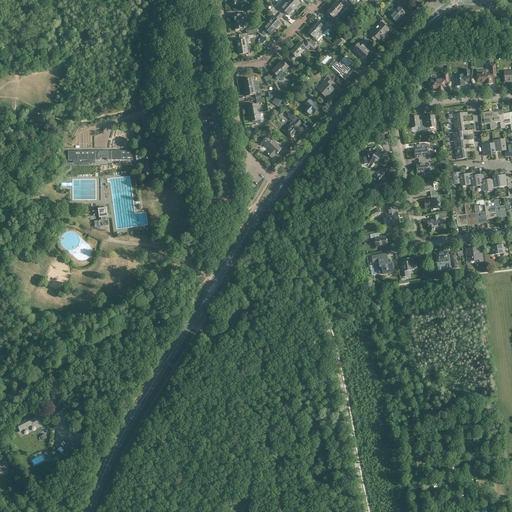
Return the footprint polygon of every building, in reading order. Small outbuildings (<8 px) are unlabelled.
[(289,15),(294,9),(287,2),(285,0),(284,0),(279,5),(275,9),(281,14),(284,11),(289,15)] [(294,9),(300,3),(297,0),(288,0),(287,2),(294,9)] [(341,14),(350,4),(348,2),(346,5),(343,2),(341,4),(337,1),(333,6),(332,6),(341,14)] [(341,14),(332,6),(327,12),(329,13),(327,15),(331,19),(333,17),(334,18),(336,16),(338,18),(341,15),(341,14)] [(403,14),(404,16),(406,13),(399,6),(391,15),(393,17),(392,18),(396,22),(401,17),(401,16),(403,14)] [(277,29),(282,23),(278,20),(283,16),(281,14),(275,9),(273,7),(270,11),(275,15),(269,22),(277,29)] [(243,21),(243,22),(245,21),(245,16),(247,16),(246,13),(233,14),(234,23),(243,21)] [(244,30),(243,22),(243,21),(234,23),(236,31),(244,30)] [(322,35),(328,28),(327,27),(328,26),(331,28),(333,26),(328,21),(326,24),(325,25),(324,25),(321,23),(321,22),(321,23),(321,24),(318,22),(314,27),(319,32),(322,35)] [(269,22),(264,27),(260,31),(265,35),(268,31),(271,34),(277,29),(269,22)] [(381,40),(385,36),(384,34),(389,29),(381,22),(372,33),(370,36),(375,41),(377,38),(377,37),(378,37),(381,40)] [(319,32),(314,27),(311,30),(310,29),(308,31),(309,32),(308,32),(309,33),(308,34),(311,36),(311,35),(317,40),(322,35),(319,32)] [(249,46),(248,39),(249,39),(248,36),(250,35),(249,33),(239,35),(240,37),(241,37),(242,40),(237,41),(238,47),(249,46)] [(364,37),(359,42),(360,42),(353,50),(361,57),(361,58),(362,58),(363,60),(370,52),(368,50),(365,47),(370,42),(364,37)] [(301,52),(304,50),(305,48),(307,50),(310,48),(312,50),(315,48),(307,41),(304,45),(300,42),(298,44),(297,44),(295,46),(296,46),(295,47),(301,52)] [(252,54),(250,46),(249,46),(238,47),(239,54),(243,54),(248,53),(249,54),(252,54)] [(295,47),(290,52),(293,54),(289,57),(294,61),(299,56),(298,55),(301,52),(295,47)] [(335,60),(330,65),(332,66),(341,74),(340,75),(345,80),(351,73),(350,73),(352,71),(347,66),(352,60),(346,55),(341,61),(339,63),(337,61),(335,60)] [(279,63),(277,66),(284,72),(286,73),(290,68),(289,66),(282,61),(279,64),(279,63)] [(299,75),(302,72),(292,62),(290,65),(297,72),(297,73),(299,75)] [(490,65),(491,72),(486,73),(485,70),(477,70),(478,82),(486,82),(488,82),(489,83),(492,83),(492,77),(496,77),(495,65),(490,65)] [(286,73),(284,72),(277,66),(275,68),(276,68),(273,71),(278,76),(276,78),(278,80),(280,78),(282,80),(287,74),(286,73)] [(466,81),(470,81),(469,70),(464,70),(464,74),(456,75),(456,79),(455,79),(456,83),(457,86),(465,85),(464,81),(466,81)] [(511,70),(504,71),(504,74),(503,74),(503,79),(505,79),(505,82),(510,82),(510,81),(511,80),(511,70)] [(441,78),(441,79),(431,80),(432,90),(438,89),(438,91),(444,91),(444,89),(445,89),(444,81),(449,81),(448,73),(443,73),(444,78),(441,78)] [(326,76),(327,77),(332,82),(334,80),(328,74),(326,76)] [(272,84),(268,76),(264,78),(269,86),(272,84)] [(325,81),(318,90),(326,97),(334,89),(330,85),(332,82),(327,77),(324,80),(325,81)] [(253,79),(244,80),(245,88),(254,87),(253,79)] [(247,96),(255,94),(254,87),(245,88),(247,96)] [(279,95),(275,96),(275,98),(272,102),(278,106),(281,103),(282,101),(279,95)] [(305,109),(304,111),(308,115),(310,114),(312,111),(314,113),(319,108),(310,100),(305,105),(307,106),(305,109)] [(259,112),(258,104),(248,106),(250,113),(259,112)] [(286,128),(284,131),(285,132),(287,134),(290,137),(290,136),(291,138),(300,128),(298,126),(302,122),(297,118),(289,110),(287,112),(289,115),(288,116),(293,122),(294,123),(288,129),(286,128)] [(494,122),(500,121),(501,129),(505,128),(505,124),(504,124),(503,116),(503,113),(503,111),(499,111),(499,110),(492,111),(493,112),(493,118),(494,122)] [(250,113),(251,122),(260,120),(259,112),(250,113)] [(483,117),(481,117),(481,121),(482,124),(484,124),(484,123),(490,122),(491,130),(495,129),(494,122),(493,118),(493,112),(489,113),(489,112),(483,113),(483,117)] [(463,122),(462,116),(463,116),(462,113),(461,113),(456,114),(452,114),(453,117),(454,117),(455,123),(454,123),(464,122),(463,122)] [(511,118),(510,119),(509,113),(503,113),(503,116),(504,124),(505,124),(510,123),(511,131),(511,130),(511,118)] [(426,116),(427,122),(422,122),(423,130),(431,129),(431,127),(436,127),(435,123),(436,123),(436,120),(435,120),(434,115),(426,116)] [(417,127),(418,131),(423,130),(422,122),(419,123),(418,116),(410,117),(412,128),(417,127)] [(464,131),(463,125),(464,125),(464,122),(454,123),(454,126),(455,126),(456,132),(462,131),(464,131)] [(264,140),(261,143),(267,147),(267,146),(271,150),(268,154),(272,158),(275,154),(276,154),(281,148),(277,145),(278,144),(268,136),(270,134),(265,129),(263,132),(268,136),(264,140)] [(463,140),(462,134),(463,134),(462,131),(456,132),(452,132),(453,136),(454,136),(455,141),(454,141),(464,140),(463,140)] [(464,149),(463,143),(464,143),(464,140),(454,141),(454,145),(455,145),(456,150),(455,150),(465,149),(464,149)] [(493,144),(494,144),(494,147),(497,146),(498,150),(505,149),(505,145),(504,140),(497,141),(497,140),(493,141),(493,144)] [(429,147),(429,144),(417,145),(418,149),(414,149),(416,158),(419,158),(426,157),(427,157),(426,148),(429,147)] [(494,147),(494,144),(493,144),(486,145),(486,144),(482,144),(483,151),(487,150),(487,154),(495,153),(494,147)] [(381,161),(380,153),(377,153),(376,149),(372,149),(371,149),(369,149),(369,150),(366,151),(367,156),(369,156),(370,163),(371,163),(372,163),(374,163),(374,162),(381,161)] [(455,150),(455,154),(456,154),(457,159),(465,158),(464,152),(465,152),(465,149),(455,150)] [(100,151),(75,151),(75,154),(75,160),(101,160),(101,157),(106,157),(106,160),(131,160),(131,151),(101,151),(100,151)] [(426,157),(419,158),(420,164),(416,164),(417,173),(429,172),(428,163),(427,163),(426,157)] [(143,165),(144,175),(151,174),(150,168),(151,168),(150,162),(146,162),(147,165),(143,165)] [(376,185),(386,183),(384,173),(379,174),(378,171),(369,172),(370,176),(374,175),(376,185)] [(460,177),(457,178),(457,174),(449,175),(450,184),(458,183),(458,184),(461,183),(462,183),(461,177),(460,177)] [(472,178),(468,179),(468,175),(460,176),(460,177),(461,177),(462,183),(461,183),(461,185),(469,184),(469,185),(473,184),(472,178)] [(483,179),(480,180),(479,176),(471,177),(472,178),(473,184),(473,186),(480,185),(480,186),(484,185),(483,181),(483,179)] [(505,180),(502,180),(501,176),(494,177),(495,184),(495,186),(502,185),(502,186),(506,186),(505,180)] [(495,184),(491,184),(491,180),(483,181),(484,185),(484,190),(492,189),(492,190),(496,190),(495,186),(495,184)] [(422,192),(430,191),(431,197),(438,196),(437,190),(434,191),(433,181),(421,183),(422,192)] [(439,199),(439,196),(438,196),(431,197),(431,200),(424,200),(426,209),(438,208),(436,199),(439,199)] [(498,199),(494,200),(495,208),(496,212),(497,217),(497,218),(499,218),(498,216),(500,215),(500,216),(506,216),(505,206),(499,207),(499,206),(498,199)] [(495,208),(489,208),(489,207),(488,201),(484,201),(486,212),(486,213),(487,219),(489,219),(489,217),(490,217),(490,218),(497,217),(496,212),(495,208)] [(399,222),(398,214),(395,215),(393,204),(387,205),(389,214),(387,214),(387,216),(386,217),(383,218),(385,225),(388,224),(388,225),(396,224),(396,222),(399,222)] [(476,214),(470,214),(470,213),(469,204),(465,204),(466,215),(467,219),(468,224),(471,223),(471,224),(477,223),(477,221),(477,218),(476,218),(476,214)] [(48,218),(56,218),(56,205),(48,205),(48,210),(46,210),(46,217),(48,217),(48,218)] [(455,206),(452,206),(454,221),(457,220),(461,220),(461,225),(468,224),(467,219),(466,215),(461,216),(460,215),(459,205),(455,206)] [(486,212),(480,213),(480,212),(479,205),(475,206),(476,214),(476,218),(477,218),(477,221),(481,221),(481,223),(487,222),(487,219),(486,213),(486,212)] [(106,219),(106,215),(108,215),(107,207),(97,208),(98,216),(100,216),(101,220),(99,220),(100,227),(109,225),(108,219),(106,219)] [(379,208),(370,213),(372,217),(381,212),(379,208)] [(438,214),(438,215),(433,216),(433,219),(427,220),(428,227),(429,227),(429,230),(435,229),(435,227),(440,226),(439,219),(447,218),(446,213),(438,214)] [(387,239),(386,239),(386,236),(381,237),(381,236),(380,237),(379,233),(370,234),(371,240),(373,239),(373,238),(375,238),(376,247),(385,246),(384,245),(388,245),(387,239)] [(504,247),(503,245),(496,246),(496,245),(491,246),(491,251),(490,251),(491,254),(492,254),(492,255),(502,253),(502,256),(508,255),(507,247),(504,247)] [(466,249),(467,255),(466,255),(467,261),(480,259),(480,261),(483,261),(482,253),(479,253),(479,248),(466,249)] [(436,263),(437,263),(438,266),(445,265),(445,264),(449,263),(450,269),(457,268),(455,253),(451,253),(451,254),(448,255),(448,252),(435,253),(436,263)] [(388,259),(387,253),(372,256),(373,261),(379,260),(380,266),(382,265),(384,275),(394,273),(392,262),(388,263),(387,259),(388,259)] [(408,270),(414,270),(412,258),(402,259),(403,264),(404,264),(404,265),(403,265),(403,266),(400,266),(402,277),(408,276),(408,270)] [(165,269),(163,271),(162,272),(162,273),(157,271),(156,273),(155,272),(155,276),(156,276),(155,280),(162,282),(165,273),(165,272),(167,274),(168,272),(165,269)] [(62,408),(58,411),(64,420),(65,420),(69,416),(62,408)] [(14,425),(18,432),(22,430),(21,429),(31,423),(36,420),(37,421),(43,418),(40,413),(41,412),(40,410),(33,414),(34,416),(19,423),(14,425)] [(70,418),(65,422),(69,428),(74,424),(70,418)] [(76,446),(69,437),(64,441),(71,450),(76,446)]
